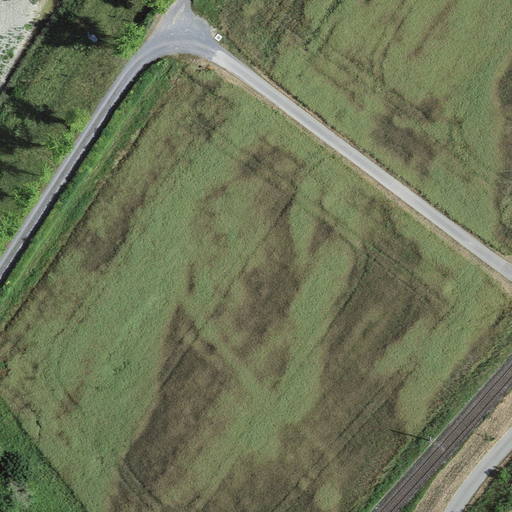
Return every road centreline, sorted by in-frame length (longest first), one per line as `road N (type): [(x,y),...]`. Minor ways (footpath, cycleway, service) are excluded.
road 1 (track): [(511,272),(168,19)]
road 2 (track): [(0,269),(168,19)]
